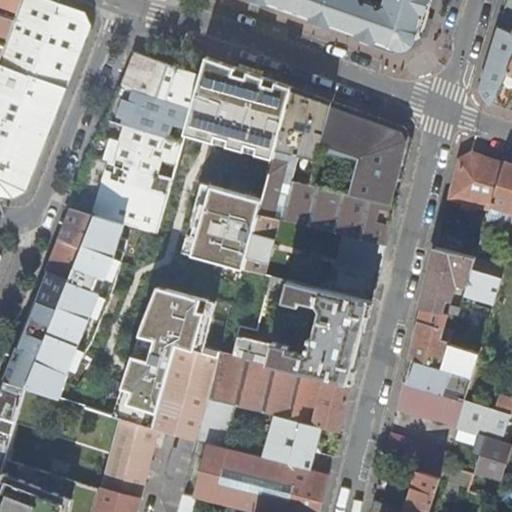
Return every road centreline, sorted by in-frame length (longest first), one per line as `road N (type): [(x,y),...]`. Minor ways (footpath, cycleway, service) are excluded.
road 1 (unclassified): [(437,115),(342,511)]
road 2 (residential): [(437,115),(117,0)]
road 3 (residential): [(0,222),(30,228),(117,0)]
road 4 (unclassified): [(473,0),(437,115)]
